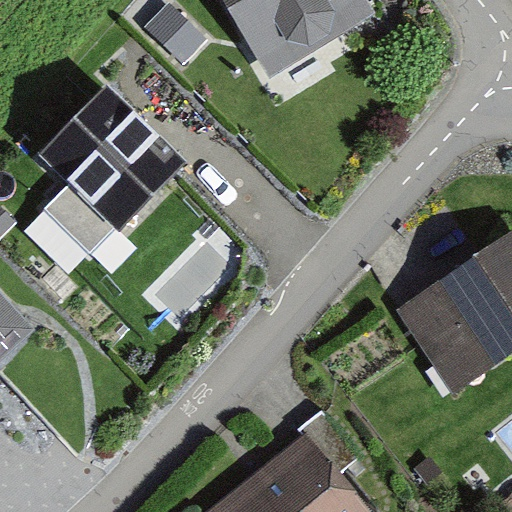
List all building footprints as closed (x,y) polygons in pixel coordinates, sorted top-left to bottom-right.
[(362,0),(223,0),(275,78),(371,13),(362,0)] [(202,41),(172,14),(154,33),(184,61),(202,41)] [(119,230),(181,166),(109,96),(47,160),(119,230)] [(511,230),(511,229),(399,310),(459,393),(511,354),(511,230)] [(0,360),(28,334),(0,304),(0,360)] [(367,511),(306,439),(218,511),(367,511)]
